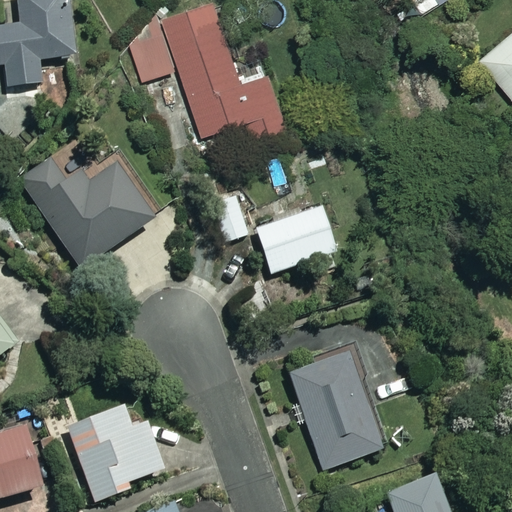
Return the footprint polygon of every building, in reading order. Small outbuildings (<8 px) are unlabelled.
[(68,0),(0,0),(0,24),(0,28),(0,67),(4,67),(7,89),(39,85),(37,62),(74,58),(68,0)] [(243,84),(215,3),(168,18),(126,50),(144,82),(181,70),(203,137),(247,122),(253,140),(290,128),(272,74),(243,84)] [(511,34),(481,61),(511,97),(511,34)] [(65,183),(50,161),(20,181),(79,270),(152,221),(115,166),(88,184),(80,172),(65,183)] [(249,236),(238,198),(211,207),(222,244),(249,236)] [(333,255),(318,211),(255,231),(270,276),(333,255)] [(0,355),(15,344),(0,324),(0,355)] [(386,449),(351,350),(287,372),(322,472),(386,449)] [(129,431),(121,408),(67,428),(94,504),(127,492),(125,486),(161,473),(144,426),(129,431)] [(0,500),(38,490),(22,431),(0,437),(0,500)] [(447,511),(435,477),(385,495),(391,511),(447,511)]
